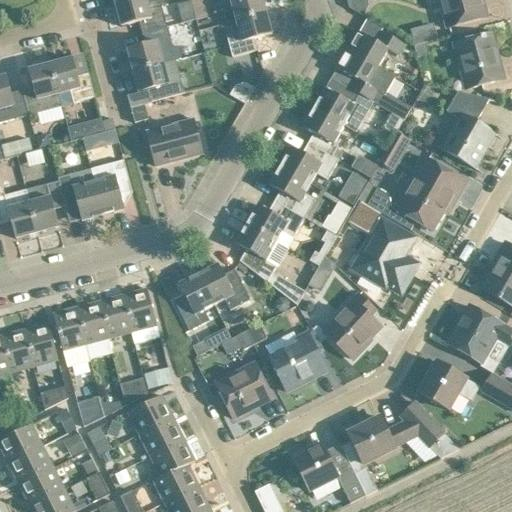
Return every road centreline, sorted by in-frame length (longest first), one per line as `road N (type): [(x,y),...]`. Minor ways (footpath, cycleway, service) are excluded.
road 1 (unclassified): [(315,0),(316,21),(196,228),(0,285)]
road 2 (residential): [(227,463),(393,376),(511,172)]
road 3 (residential): [(348,511),(511,432)]
